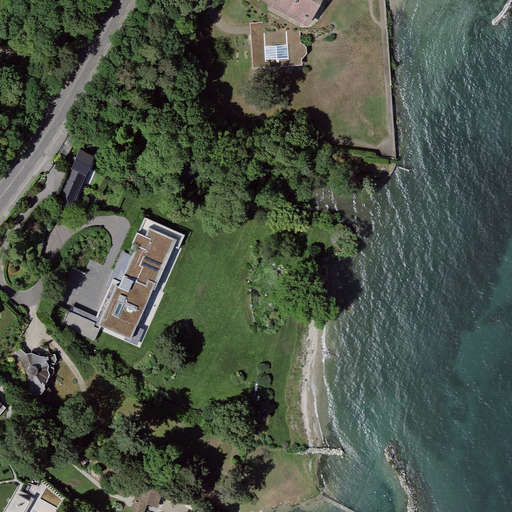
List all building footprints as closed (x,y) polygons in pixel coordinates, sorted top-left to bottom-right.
[(324,0),(270,0),(268,4),(310,26),(324,0)] [(266,24),(252,25),(254,70),(304,66),(304,60),(309,55),(308,48),(302,44),(301,32),(267,34),(266,24)] [(98,155),(81,147),(57,201),(74,208),(98,155)] [(54,165),(45,184),(56,189),(65,170),(54,165)] [(138,343),(188,233),(142,213),(93,321),(66,309),(55,333),(88,347),(98,325),(138,343)] [(28,354),(22,349),(15,357),(24,364),(27,375),(28,391),(43,403),(51,403),(53,392),(48,384),(50,379),(56,376),(56,366),(59,361),(57,355),(47,357),(34,352),(28,354)] [(165,491),(142,483),(133,509),(140,511),(146,511),(149,505),(159,508),(165,491)] [(3,511),(27,511),(36,496),(18,486),(3,511)]
